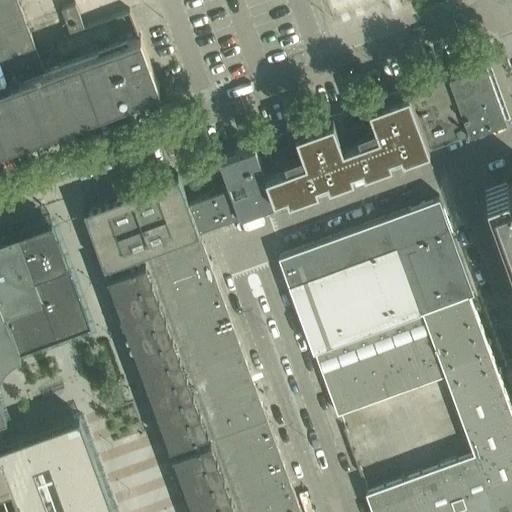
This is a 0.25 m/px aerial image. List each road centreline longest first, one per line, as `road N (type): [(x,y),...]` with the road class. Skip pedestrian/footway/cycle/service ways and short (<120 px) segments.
road 1 (unclassified): [(207,120),(509,18)]
road 2 (unclassified): [(257,239),(230,249),(319,499)]
road 3 (unclassified): [(346,488),(257,239)]
road 4 (unclassified): [(0,190),(207,120)]
road 5 (unclassified): [(453,164),(257,239)]
road 6 (unclassified): [(453,164),(511,328)]
road 7 (unclassified): [(207,120),(162,0)]
